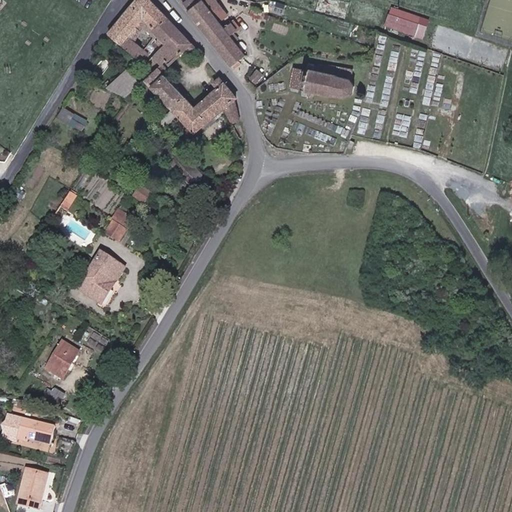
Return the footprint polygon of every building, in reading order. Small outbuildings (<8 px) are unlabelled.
[(177,24),(153,0),(133,0),(105,37),(139,68),(177,24)] [(218,38),(230,26),(221,15),(226,10),(216,0),(207,0),(197,10),(218,38)] [(394,7),(392,13),(411,21),(414,14),(394,7)] [(407,35),(411,21),(392,13),(388,27),(407,35)] [(230,26),(218,38),(240,65),(253,53),(243,42),(246,39),(243,36),(240,39),(239,37),(249,29),(239,18),(230,26)] [(197,43),(177,24),(139,68),(149,76),(164,61),(168,56),(175,62),(187,48),(198,59),(205,53),(197,43)] [(168,69),(171,66),(164,61),(149,76),(179,103),(181,105),(194,93),(168,69)] [(300,63),(296,89),(304,90),(304,96),(313,97),(314,92),(353,98),(358,94),(359,85),(355,81),(352,80),(352,73),(338,71),(337,76),(321,73),(322,67),(305,63),(305,65),(300,63)] [(218,83),(220,87),(230,103),(235,119),(241,119),(239,110),(237,99),(231,89),(233,87),(225,77),(218,83)] [(140,86),(124,81),(119,89),(134,94),(140,86)] [(197,129),(230,103),(220,87),(202,101),(194,93),(181,105),(194,117),(189,122),(197,129)] [(158,146),(202,193),(212,183),(167,137),(158,146)] [(136,195),(149,202),(155,191),(142,185),(136,195)] [(135,217),(122,209),(114,223),(128,231),(134,219),(135,217)] [(111,230),(124,237),(128,231),(114,223),(111,230)] [(124,237),(111,230),(108,236),(120,243),(124,237)] [(99,301),(107,288),(113,290),(126,268),(102,255),(83,292),(99,301)] [(105,304),(113,290),(107,288),(99,301),(105,304)] [(79,350),(62,340),(47,367),(63,376),(79,350)] [(45,403),(55,408),(64,392),(54,387),(45,403)] [(6,415),(5,424),(7,428),(5,435),(1,436),(0,439),(0,443),(14,446),(15,443),(27,446),(28,441),(50,445),(55,425),(6,415)] [(26,469),(18,504),(38,508),(46,475),(26,469)]
